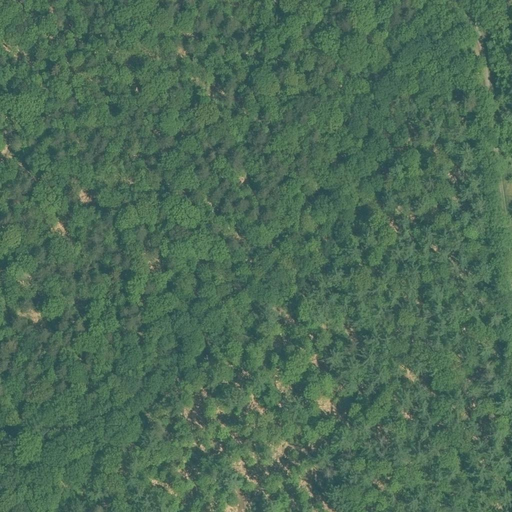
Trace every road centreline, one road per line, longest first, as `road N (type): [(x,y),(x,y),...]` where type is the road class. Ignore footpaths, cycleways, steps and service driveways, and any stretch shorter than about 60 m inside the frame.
road 1 (track): [(483,34),(437,46),(375,88),(350,117),(301,213),(169,311),(57,423)]
road 2 (track): [(0,180),(25,121),(72,69),(58,0)]
road 3 (track): [(511,27),(483,34),(496,169)]
road 4 (track): [(0,312),(63,417)]
